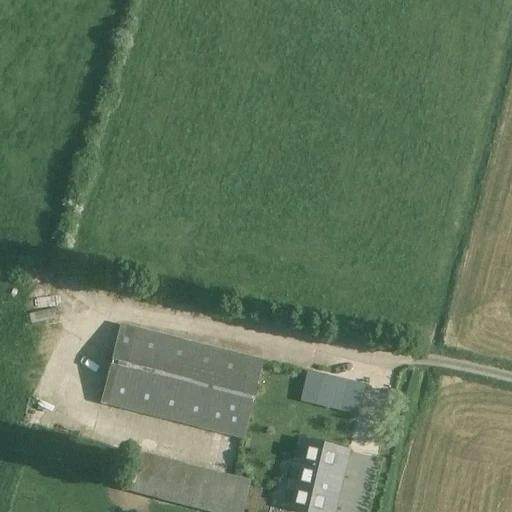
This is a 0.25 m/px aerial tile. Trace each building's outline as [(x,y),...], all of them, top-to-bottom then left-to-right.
[(265,362),(121,327),(102,403),(246,439),(265,362)] [(364,387),(309,375),(303,402),(357,414),(364,387)] [(334,511),(349,453),(304,442),(300,459),(305,460),(293,508),(288,507),(287,510),(295,511),(334,511)] [(154,457),(138,453),(128,491),(144,495),(154,457)] [(246,511),(254,483),(154,457),(144,495),(206,511),(246,511)]
